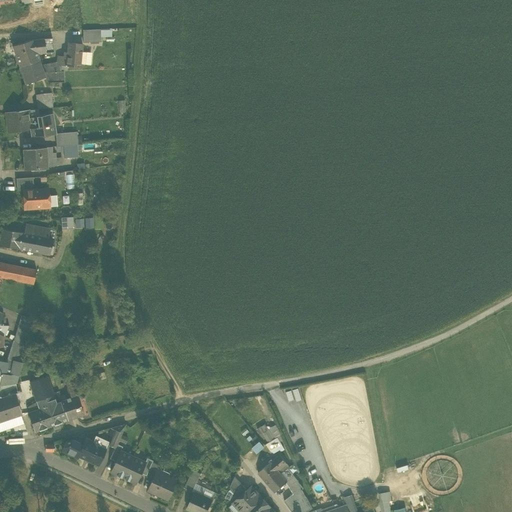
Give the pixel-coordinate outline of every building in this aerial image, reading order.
[(82,30),(83,42),(101,42),(101,38),(101,31),(101,29),(84,30),(82,30)] [(32,40),(37,53),(53,52),(52,38),(32,40)] [(18,62),(19,67),(39,60),(37,53),(32,40),(12,46),(18,62)] [(65,66),(79,67),(80,65),(81,52),(82,45),(67,43),(66,53),(65,66)] [(56,57),(56,62),(56,65),(60,65),(65,66),(66,53),(63,52),(62,57),(56,57)] [(92,54),(81,52),(80,65),(91,66),(92,54)] [(44,72),(39,60),(19,67),(25,84),(45,77),(44,72)] [(60,71),(60,65),(56,65),(56,62),(43,65),(45,72),(60,71)] [(63,71),(60,71),(45,72),(44,72),(45,77),(47,82),(63,82),(63,71)] [(36,94),(37,109),(52,108),(50,92),(36,94)] [(7,132),(30,129),(31,129),(30,119),(30,117),(29,110),(5,113),(7,132)] [(38,118),(30,119),(31,129),(30,129),(31,137),(55,135),(55,133),(52,113),(37,116),(38,118)] [(56,140),(56,146),(64,146),(77,145),(76,131),(59,133),(60,140),(56,140)] [(77,145),(64,146),(65,158),(79,157),(77,145)] [(47,168),(47,167),(46,147),(23,149),(24,170),(47,168)] [(52,147),(46,147),(47,167),(56,166),(55,153),(52,153),(52,147)] [(65,174),(66,187),(75,187),(74,174),(65,174)] [(16,178),(17,192),(23,191),(23,190),(34,190),(33,177),(16,178)] [(23,191),(24,209),(49,207),(48,195),(48,189),(34,190),(23,190),(23,191)] [(48,195),(49,207),(57,206),(56,195),(48,195)] [(75,219),(75,227),(84,227),(83,218),(75,219)] [(84,219),(85,228),(93,228),(93,218),(84,219)] [(25,225),(24,233),(34,235),(36,227),(25,225)] [(48,229),(36,227),(34,235),(36,235),(33,252),(47,255),(49,246),(51,238),(47,237),(48,229)] [(36,235),(34,235),(24,233),(2,228),(0,237),(0,245),(33,252),(36,235)] [(0,277),(21,281),(23,267),(0,262),(0,277)] [(36,270),(23,267),(21,281),(33,284),(36,270)] [(14,340),(27,346),(32,327),(35,320),(21,315),(15,336),(14,340)] [(3,325),(0,324),(0,334),(3,335),(4,336),(9,326),(3,325)] [(7,359),(14,361),(21,363),(22,362),(25,351),(27,346),(14,340),(13,340),(7,359)] [(22,363),(21,363),(14,361),(10,374),(18,376),(22,363)] [(33,366),(22,362),(21,363),(22,363),(18,376),(16,383),(28,382),(33,366)] [(5,374),(2,374),(0,382),(0,384),(15,383),(16,383),(18,376),(5,374)] [(36,402),(53,396),(52,393),(48,382),(46,376),(29,382),(36,402)] [(48,382),(52,393),(57,392),(58,391),(54,380),(48,382)] [(65,382),(70,397),(76,395),(71,380),(65,382)] [(0,420),(21,414),(14,394),(17,393),(15,383),(0,384),(0,420)] [(61,401),(57,392),(52,393),(53,396),(56,403),(61,401)] [(71,402),(62,405),(67,420),(78,416),(83,415),(83,414),(81,414),(78,407),(76,407),(73,398),(77,396),(77,395),(70,398),(71,402)] [(36,402),(39,408),(56,403),(53,396),(36,402)] [(83,414),(77,396),(73,398),(76,407),(78,407),(81,414),(83,414)] [(61,401),(56,403),(39,408),(27,412),(34,432),(48,427),(68,420),(67,420),(62,405),(61,401)] [(116,430),(122,433),(126,424),(111,428),(116,430)] [(262,434),(268,430),(265,425),(257,430),(260,435),(262,434)] [(270,429),(276,439),(277,438),(280,436),(275,425),(270,428),(270,429)] [(262,434),(268,443),(276,439),(270,429),(268,430),(262,434)] [(109,445),(115,448),(117,444),(122,433),(116,430),(109,445)] [(267,444),(270,450),(280,444),(277,438),(276,439),(268,443),(267,444)] [(85,439),(82,445),(78,456),(98,465),(105,449),(94,443),(85,439)] [(78,458),(78,456),(82,445),(72,440),(67,441),(62,451),(78,458)] [(122,447),(117,444),(115,448),(109,459),(115,461),(120,450),(120,451),(122,447)] [(280,444),(270,450),(274,453),(283,448),(280,444)] [(110,472),(123,478),(133,456),(120,451),(120,450),(115,461),(110,472)] [(258,473),(265,481),(269,477),(271,478),(274,475),(277,479),(282,475),(281,474),(279,471),(287,464),(280,455),(271,462),(258,473)] [(145,462),(133,456),(123,478),(135,484),(140,473),(145,462)] [(140,473),(146,475),(151,464),(153,461),(147,458),(145,462),(140,473)] [(151,464),(146,475),(152,479),(155,472),(158,467),(151,464)] [(289,487),(293,494),(297,500),(293,502),(297,508),(308,501),(301,490),(303,489),(297,482),(298,481),(287,468),(281,474),(282,475),(288,482),(287,483),(289,487)] [(193,470),(191,474),(199,478),(201,474),(193,470)] [(147,490),(167,499),(175,481),(167,478),(166,479),(155,474),(156,472),(155,472),(152,479),(147,490)] [(196,484),(199,478),(191,474),(184,488),(192,492),(196,484)] [(288,482),(282,475),(277,479),(274,475),(271,478),(269,477),(265,481),(275,493),(287,483),(288,482)] [(229,488),(233,492),(242,484),(235,476),(229,488)] [(194,492),(213,500),(216,493),(196,484),(192,492),(194,492)] [(247,490),(242,484),(233,492),(238,498),(247,490)] [(233,502),(241,511),(243,511),(260,497),(251,486),(247,490),(238,498),(233,502)] [(379,493),(382,511),(391,511),(387,491),(379,493)] [(187,508),(194,511),(207,511),(213,500),(194,492),(187,508)] [(291,511),(297,508),(293,502),(297,500),(293,494),(284,500),(291,511)] [(346,506),(348,511),(357,511),(351,495),(343,498),(346,506)] [(243,511),(264,511),(270,507),(260,497),(243,511)] [(297,508),(299,511),(307,511),(313,509),(308,501),(297,508)] [(430,511),(441,511),(438,502),(428,505),(430,511)]
